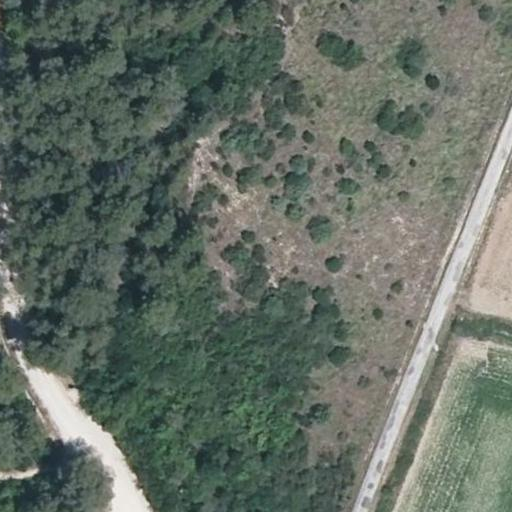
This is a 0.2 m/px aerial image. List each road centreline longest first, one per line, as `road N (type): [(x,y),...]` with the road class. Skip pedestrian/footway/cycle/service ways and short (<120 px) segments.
road 1 (track): [(126,511),(78,428),(8,271),(0,88)]
road 2 (unclassified): [(356,511),(511,128)]
